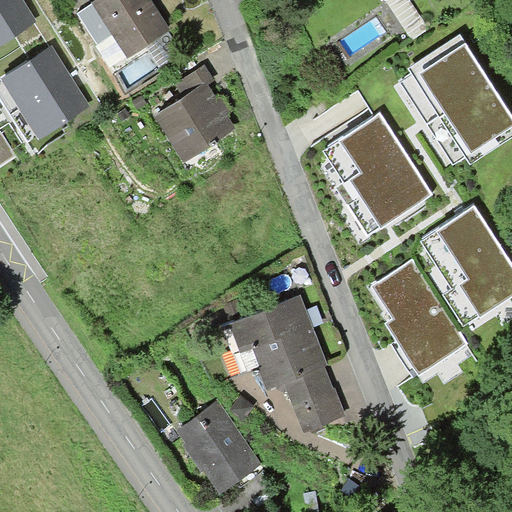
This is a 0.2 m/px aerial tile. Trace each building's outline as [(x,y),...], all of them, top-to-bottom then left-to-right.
[(181,57),(165,31),(144,0),(94,0),(93,1),(94,2),(76,14),(96,45),(114,33),(128,55),(143,45),(159,71),(181,57)] [(511,136),(511,115),(459,34),(408,67),(412,74),(400,82),(453,163),(465,156),(470,163),(511,136)] [(229,130),(219,114),(202,86),(209,81),(201,68),(175,84),(183,97),(156,114),(167,132),(172,128),(189,155),(208,143),(210,145),(215,142),(213,140),(229,130)] [(432,193),(379,113),(339,140),(360,171),(349,179),(381,226),(432,193)] [(511,266),(473,208),(423,240),(454,287),(443,294),(463,325),(511,292),(511,266)] [(466,343),(412,259),(371,285),(393,319),(386,323),(419,373),(466,343)] [(316,367),(321,365),(295,298),(221,326),(232,354),(230,355),(238,376),(250,371),(251,374),(256,372),(255,370),(260,368),(267,386),(284,379),(303,430),(341,415),(331,389),(326,391),(316,367)] [(220,489),(255,465),(218,411),(204,421),(199,413),(178,428),(220,489)]
